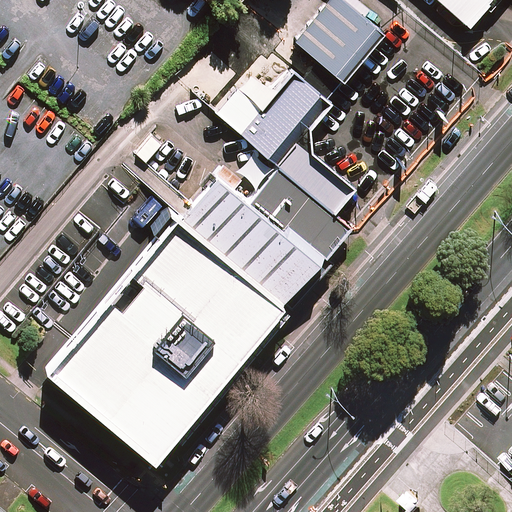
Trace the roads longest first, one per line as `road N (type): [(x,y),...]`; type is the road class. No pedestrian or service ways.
road 1 (secondary): [(181,511),(511,134)]
road 2 (secondary): [(511,252),(272,511)]
road 3 (residential): [(105,511),(0,422)]
